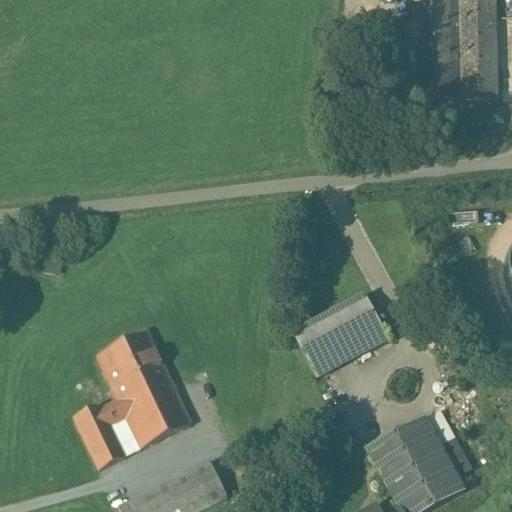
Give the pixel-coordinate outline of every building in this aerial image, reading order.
[(459,0),(422,0),(425,105),(462,105),(459,0)] [(494,0),(459,0),(462,105),(497,104),(494,1),(494,0)] [(389,344),(366,300),(293,339),(318,381),(389,344)] [(116,405),(119,410),(168,386),(145,338),(96,362),(116,405)] [(189,429),(168,386),(119,410),(124,422),(139,454),(189,429)] [(116,405),(99,414),(106,430),(124,422),(119,410),(116,405)] [(122,463),(106,430),(99,414),(96,409),(72,422),(98,474),(122,463)] [(366,455),(395,508),(396,511),(441,511),(463,500),(421,423),(366,455)] [(205,511),(225,502),(206,466),(117,510),(118,511),(205,511)]
